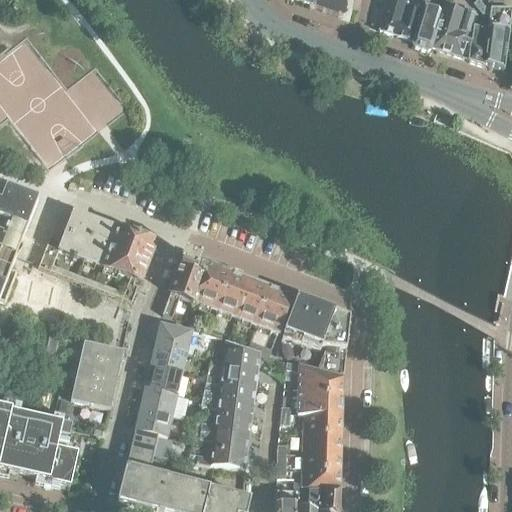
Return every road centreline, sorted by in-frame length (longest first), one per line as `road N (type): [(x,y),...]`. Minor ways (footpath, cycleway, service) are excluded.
road 1 (residential): [(353,511),(358,311),(169,243)]
road 2 (residential): [(169,243),(101,511)]
road 3 (residential): [(262,511),(273,371)]
road 4 (residential): [(361,69),(284,39),(248,0)]
road 5 (residential): [(56,201),(169,243)]
